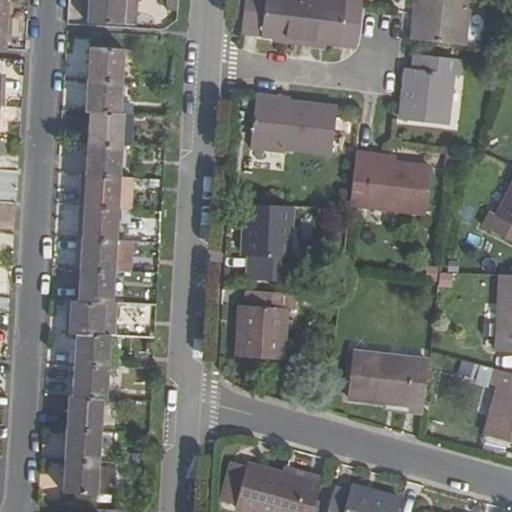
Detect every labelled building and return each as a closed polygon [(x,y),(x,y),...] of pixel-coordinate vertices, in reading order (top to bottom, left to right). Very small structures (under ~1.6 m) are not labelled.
[(0,0),(0,18),(10,19),(10,0),(0,0)] [(89,0),(88,24),(136,26),(137,0),(89,0)] [(167,0),(167,12),(178,12),(179,0),(167,0)] [(243,0),(238,33),(285,39),(285,44),(300,45),(305,0),(243,0)] [(305,0),(300,45),(316,48),(317,43),(355,47),(357,47),(362,2),(344,0),(305,0)] [(469,11),(465,11),(466,0),(421,0),(420,15),(414,15),(411,41),(465,47),(469,11)] [(166,27),(178,16),(178,12),(167,12),(166,27)] [(0,18),(0,50),(8,50),(10,19),(0,18)] [(90,49),(88,80),(122,82),(124,51),(90,49)] [(413,70),(407,70),(400,121),(447,127),(452,77),(460,77),(461,61),(415,55),(413,70)] [(90,113),(120,114),(122,82),(88,80),(86,113),(90,113)] [(282,98),(256,96),(250,150),(286,153),(286,148),(331,152),(336,109),(281,103),(282,98)] [(88,144),(122,146),(124,115),(120,114),(90,113),(88,144)] [(132,147),(134,116),(124,115),(122,146),(132,147)] [(88,144),(86,176),(120,178),(122,146),(88,144)] [(356,154),(350,206),(426,214),(431,169),(370,162),(370,155),(356,154)] [(86,176),(84,208),(118,210),(120,178),(86,176)] [(482,227),(511,242),(511,186),(496,215),(491,213),(482,227)] [(296,258),(289,258),(291,207),(244,205),(243,256),(248,256),(247,272),(295,274),(296,258)] [(118,210),(84,208),(82,239),(116,241),(118,210)] [(82,239),(80,271),(114,273),(116,241),(82,239)] [(80,271),(78,302),(112,305),(114,273),(80,271)] [(511,276),(501,275),(496,352),(511,353),(511,276)] [(246,306),(239,306),(237,358),(283,360),(286,311),(293,312),(293,294),(246,291),(246,306)] [(112,305),(78,302),(71,302),(69,334),(76,334),(110,336),(116,336),(117,305),(112,305)] [(483,307),(483,335),(494,334),(494,306),(483,307)] [(76,334),(74,367),(108,368),(110,336),(76,334)] [(347,399),(408,406),(407,414),(422,415),(428,363),(352,354),(347,399)] [(108,368),(74,367),(72,398),(103,400),(106,400),(108,368)] [(491,387),(498,389),(485,437),(511,444),(511,374),(496,370),(491,387)] [(103,400),(72,398),(68,398),(67,431),(100,432),(103,400)] [(100,432),(67,431),(65,463),(99,464),(100,432)] [(99,464),(65,463),(63,493),(96,495),(98,468),(99,464)] [(221,502),(235,506),(245,467),(231,463),(221,502)] [(313,511),(322,479),(307,475),(305,482),(283,476),(246,465),(245,467),(235,506),(234,509),(244,511),(313,511)] [(115,469),(98,468),(96,495),(114,496),(115,469)] [(283,476),(305,482),(307,475),(285,469),(283,476)] [(398,511),(401,501),(352,487),(350,493),(334,489),(327,511),(398,511)]
